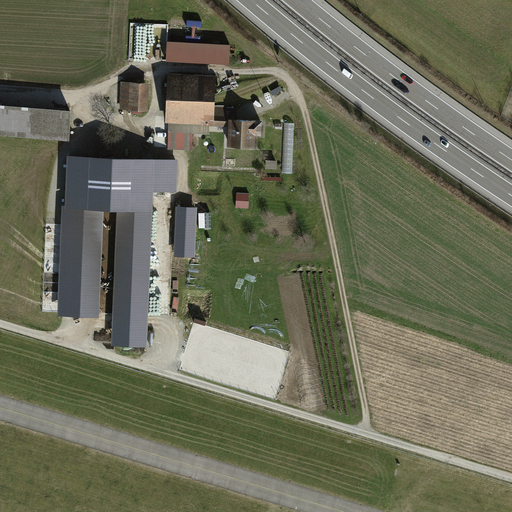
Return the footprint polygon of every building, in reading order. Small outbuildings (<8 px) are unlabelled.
[(231,45),(168,41),(166,62),(229,65),(231,45)] [(213,76),(169,74),(168,120),(171,120),(170,149),(191,150),(192,133),(209,133),(209,125),(229,126),(228,144),(253,145),(254,135),(260,135),(261,120),(235,120),(236,109),(212,108),(213,76)] [(122,82),(121,108),(147,109),(148,83),(122,82)] [(70,108),(0,103),(0,134),(68,139),(70,108)] [(180,170),(192,170),(192,155),(180,155),(180,170)] [(177,161),(68,157),(66,205),(62,205),(58,317),(100,318),(104,212),(116,213),(111,346),(146,347),(152,190),(176,191),(177,161)] [(276,159),(267,159),(267,168),(276,168),(276,159)] [(174,256),(194,256),(196,208),(176,207),(174,256)]
